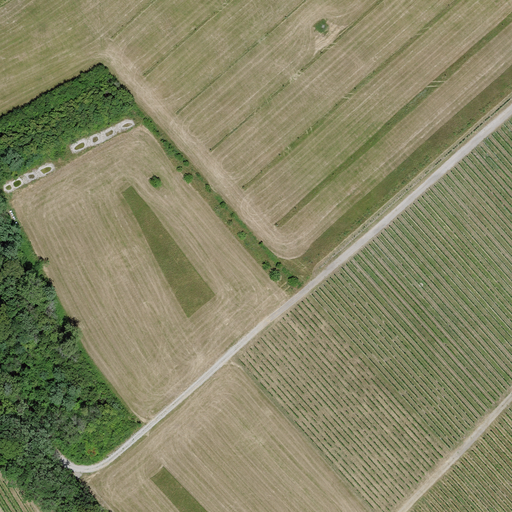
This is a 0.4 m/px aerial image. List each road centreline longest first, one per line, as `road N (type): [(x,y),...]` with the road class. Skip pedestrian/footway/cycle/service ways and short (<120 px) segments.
road 1 (track): [(511,107),(101,468),(74,471),(0,367)]
road 2 (track): [(511,398),(403,511)]
